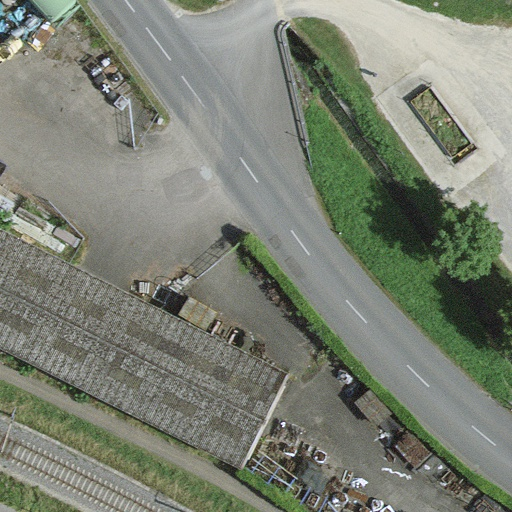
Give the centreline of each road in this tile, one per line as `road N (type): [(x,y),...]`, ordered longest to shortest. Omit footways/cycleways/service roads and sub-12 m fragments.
road 1 (tertiary): [(125,0),(349,304),(511,457)]
road 2 (track): [(256,0),(213,115)]
